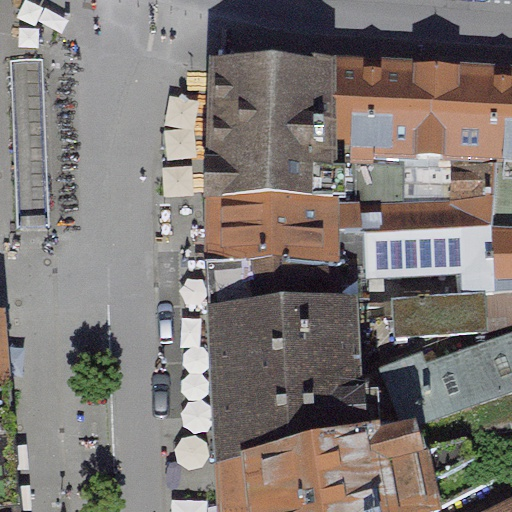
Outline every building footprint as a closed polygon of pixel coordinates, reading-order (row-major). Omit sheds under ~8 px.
[(303,75),(219,73),(215,174),(209,174),(208,206),(213,206),(248,206),(249,209),(338,208),(338,211),(406,209),(406,170),(374,169),(360,168),(361,140),(335,139),(337,79),(331,79),(331,71),(303,70),(303,75)] [(369,79),(337,79),(335,139),(361,140),(360,168),(374,169),(374,160),(499,166),(511,166),(511,83),(369,72),(369,79)] [(511,166),(499,166),(499,173),(497,208),(495,250),(496,264),(498,298),(511,297),(511,166)] [(497,208),(499,173),(457,171),(460,207),(497,208)] [(214,274),(339,271),(338,211),(338,208),(249,209),(248,206),(213,206),(214,274)] [(495,250),(497,208),(460,207),(406,209),(338,211),(339,271),(384,269),(496,264),(495,250)] [(465,301),(498,298),(496,264),(384,269),(385,282),(463,277),(465,301)] [(216,317),(339,309),(339,271),(214,274),(216,317)] [(511,297),(498,298),(465,301),(397,306),(398,343),(511,335),(511,297)] [(339,309),(216,317),(223,473),(361,442),(353,308),(339,309)] [(0,398),(10,398),(3,326),(0,326),(0,398)] [(511,393),(511,353),(425,386),(422,376),(383,379),(389,436),(406,432),(511,393)] [(0,446),(15,445),(10,398),(0,398),(0,446)] [(361,442),(223,473),(224,511),(424,511),(422,502),(406,432),(389,436),(361,442)] [(0,511),(20,511),(15,445),(0,446),(0,511)] [(422,502),(424,511),(443,511),(506,480),(497,464),(422,502)]
